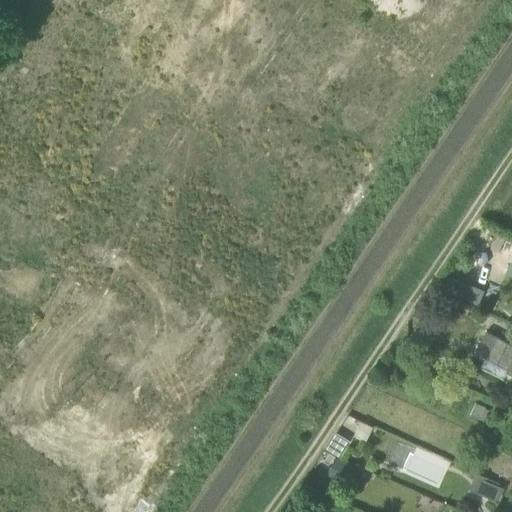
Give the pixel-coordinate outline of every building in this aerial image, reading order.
[(478,306),(484,292),(468,285),(462,300),(478,306)] [(484,421),(489,410),(485,408),(486,407),(475,402),(470,415),(484,421)] [(365,440),(372,427),(351,416),(344,430),(365,440)] [(336,433),(326,450),(340,458),(350,442),(336,433)] [(416,451),(409,469),(429,477),(436,459),(416,451)] [(342,476),(348,464),(346,463),(335,458),(327,476),(339,482),(342,476)] [(503,489),(483,480),(476,494),(497,503),(503,489)]
